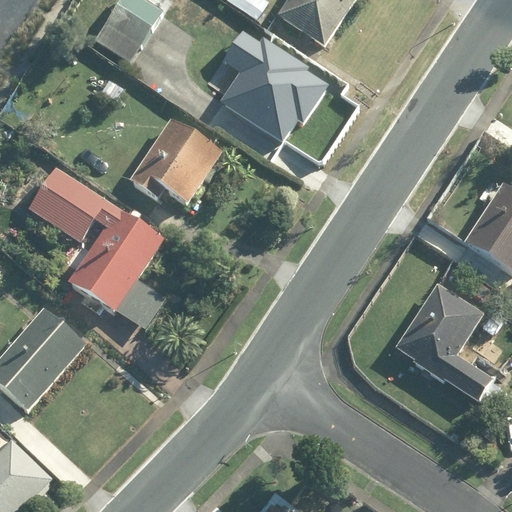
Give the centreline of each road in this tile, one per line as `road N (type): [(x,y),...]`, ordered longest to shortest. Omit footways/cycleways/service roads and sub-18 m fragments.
road 1 (residential): [(511,1),(262,380)]
road 2 (residential): [(262,380),(466,511)]
road 3 (residential): [(262,380),(141,511)]
